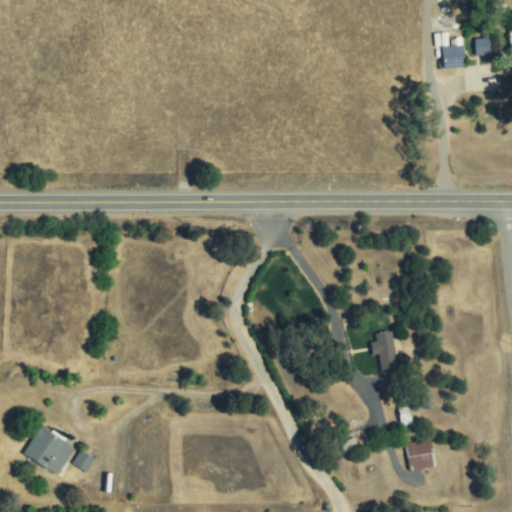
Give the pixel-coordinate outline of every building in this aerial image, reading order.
[(472,38),(474,56),(490,54),(488,36),(472,38)] [(461,45),(441,46),(441,68),(461,68),(461,45)] [(373,333),(373,342),(369,342),(370,356),(377,355),(378,372),(394,371),(391,332),(373,333)] [(55,476),(73,448),(38,426),(20,454),(55,476)] [(434,466),(428,439),(402,444),(408,471),(434,466)] [(70,464),(84,473),(93,459),(78,450),(70,464)]
